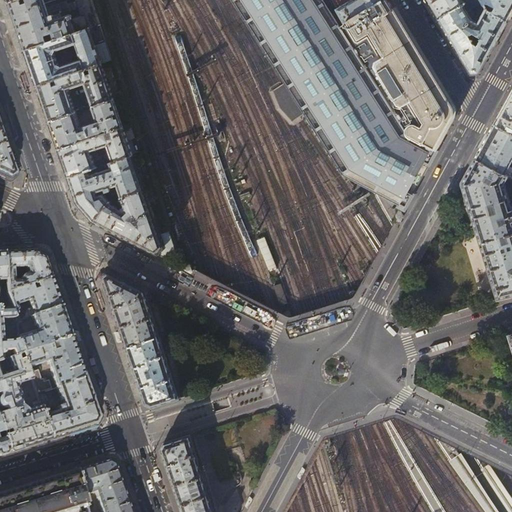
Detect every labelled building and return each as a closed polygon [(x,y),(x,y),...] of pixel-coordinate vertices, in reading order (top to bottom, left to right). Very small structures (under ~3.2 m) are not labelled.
[(94,0),(49,0),(50,2),(54,0),(76,0),(81,15),(71,19),(69,14),(55,20),(54,16),(49,17),(43,0),(16,0),(9,2),(17,24),(26,50),(102,24),(94,0)] [(409,135),(340,27),(340,28),(340,27),(343,25),(329,0),(233,0),(289,88),(310,120),(344,174),(362,181),(369,187),(377,192),(401,205),(400,206),(406,209),(424,175),(437,150),(409,135)] [(350,0),(336,9),(345,24),(370,8),(368,5),(369,2),(372,0),(375,5),(384,0),(350,0)] [(388,0),(384,0),(375,5),(370,8),(345,24),(343,25),(340,27),(340,28),(340,27),(409,135),(437,150),(455,118),(456,115),(457,111),(456,107),(455,104),(397,8),(394,9),(388,0)] [(427,0),(439,19),(469,2),(467,0),(465,0),(464,1),(463,0),(427,0)] [(483,2),(481,0),(471,0),(469,2),(439,19),(450,38),(471,74),(479,73),(494,46),(508,21),(493,13),(488,10),(486,8),(478,23),(472,19),(472,18),(475,16),(471,9),(483,2)] [(511,0),(481,0),(483,2),(486,8),(488,10),(490,4),(496,8),(493,13),(508,21),(511,13),(511,0)] [(31,66),(38,85),(114,59),(102,24),(26,50),(31,66)] [(102,63),(38,85),(43,101),(50,121),(75,112),(68,89),(85,84),(92,106),(114,99),(102,63)] [(310,120),(289,88),(277,95),(297,128),(303,125),(310,120)] [(511,91),(506,103),(495,123),(504,129),(506,125),(511,127),(511,91)] [(124,127),(114,99),(92,106),(98,122),(81,127),(75,112),(50,121),(53,131),(59,149),(124,127)] [(479,153),(476,158),(508,176),(511,178),(511,133),(504,129),(495,123),(485,141),(479,153)] [(134,155),(124,127),(59,149),(64,162),(69,177),(98,167),(106,164),(103,159),(95,162),(91,151),(108,146),(113,161),(134,155)] [(0,173),(10,179),(15,174),(3,138),(0,129),(0,173)] [(146,190),(134,155),(113,161),(110,163),(111,167),(100,171),(98,167),(69,177),(73,189),(78,203),(94,222),(95,222),(110,202),(103,194),(98,195),(97,192),(118,185),(122,198),(146,190)] [(508,176),(476,158),(467,174),(462,183),(498,299),(511,295),(511,206),(511,207),(504,184),(508,176)] [(122,198),(126,209),(124,211),(110,202),(95,222),(140,245),(168,259),(173,254),(167,237),(162,239),(146,190),(122,198)] [(51,278),(44,257),(33,250),(3,252),(4,281),(5,293),(51,278)] [(0,252),(0,361),(9,358),(22,353),(17,338),(18,337),(16,328),(15,322),(10,307),(6,307),(6,310),(0,310),(0,281),(4,281),(3,252),(0,252)] [(118,320),(127,347),(160,335),(147,290),(132,283),(109,271),(103,276),(103,277),(115,313),(118,320)] [(115,313),(103,277),(100,278),(112,314),(115,313)] [(61,306),(56,293),(51,278),(5,293),(10,307),(15,322),(19,320),(15,311),(16,309),(15,306),(14,305),(28,301),(30,308),(29,309),(28,310),(28,311),(28,312),(28,313),(24,314),(26,318),(30,317),(61,306)] [(66,322),(61,306),(30,317),(36,332),(32,334),(31,332),(18,337),(17,338),(22,353),(47,344),(54,342),(71,336),(66,322)] [(21,320),(19,320),(15,322),(16,328),(24,326),(21,320)] [(146,403),(153,407),(163,403),(180,398),(160,335),(127,347),(137,376),(146,403)] [(79,359),(71,336),(54,342),(56,347),(49,350),(47,344),(22,353),(27,368),(47,362),(55,388),(85,378),(79,359)] [(27,368),(22,353),(9,358),(13,371),(0,374),(0,395),(0,396),(0,395),(0,407),(1,408),(3,409),(4,409),(5,412),(0,413),(0,424),(2,432),(4,437),(9,451),(31,445),(51,438),(43,415),(40,407),(27,411),(22,406),(16,389),(18,384),(31,380),(28,373),(27,368)] [(28,373),(31,380),(36,395),(43,392),(51,389),(48,380),(43,382),(42,379),(41,380),(37,370),(28,373)] [(92,398),(85,378),(55,388),(63,409),(43,415),(51,438),(74,431),(95,424),(99,418),(97,413),(93,401),(92,398)] [(47,404),(43,392),(36,395),(40,406),(47,404)] [(0,454),(9,451),(4,437),(0,438),(0,432),(2,432),(0,424),(0,454)] [(215,511),(191,434),(176,438),(165,442),(162,448),(173,480),(183,511),(215,511)] [(77,469),(83,496),(94,492),(100,511),(130,511),(125,494),(114,463),(107,460),(77,469)] [(85,505),(83,496),(77,469),(37,482),(0,493),(0,511),(62,511),(80,507),(85,505)]
